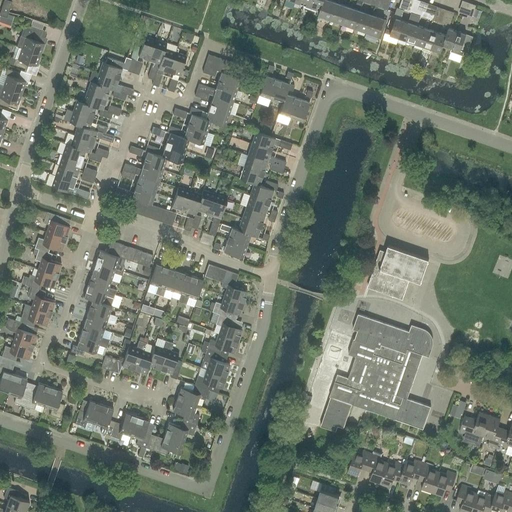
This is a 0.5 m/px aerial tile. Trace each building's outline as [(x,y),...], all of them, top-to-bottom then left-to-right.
[(0,15),(7,18),(13,2),(6,0),(5,0),(0,14),(0,15)] [(314,0),(312,7),(320,10),(321,10),(324,0),(314,0)] [(337,2),(331,0),(324,0),(321,10),(320,10),(319,15),(331,19),(337,2)] [(388,9),(391,0),(384,0),(382,7),(388,9)] [(414,0),(411,12),(416,14),(421,0),(419,0),(414,0)] [(421,0),(416,14),(422,16),(426,2),(421,0)] [(463,0),(461,6),(475,10),(476,5),(463,0)] [(331,19),(343,23),(349,6),(337,2),(331,19)] [(435,15),(437,6),(432,4),(428,17),(433,19),(434,15),(435,15)] [(355,27),(361,10),(349,6),(343,23),(355,27)] [(443,8),(437,6),(435,15),(434,15),(433,19),(439,21),(443,8)] [(390,34),(399,37),(405,20),(401,19),(404,10),(397,7),(394,18),(396,18),(390,34)] [(367,31),(373,14),(361,10),(355,27),(367,31)] [(450,25),(454,12),(449,10),(444,23),(450,25)] [(405,20),(399,37),(407,40),(416,14),(412,12),(409,22),(405,20)] [(385,19),(373,14),(367,31),(379,35),(385,19)] [(407,40),(415,43),(421,26),(418,25),(421,16),(416,14),(407,40)] [(43,30),(27,24),(24,26),(17,47),(41,55),(45,44),(39,42),(43,30)] [(429,29),(421,26),(415,43),(424,46),(429,29)] [(443,44),(452,47),(457,30),(449,27),(446,35),(443,44)] [(438,32),(429,29),(424,46),(422,50),(431,53),(432,48),(438,32)] [(457,30),(452,47),(450,52),(463,56),(465,50),(461,49),(466,33),(457,30)] [(446,35),(438,32),(432,48),(441,52),(443,44),(446,35)] [(145,36),(139,56),(149,59),(156,40),(145,36)] [(167,43),(156,40),(149,59),(154,61),(152,66),(158,68),(160,63),(165,48),(167,43)] [(160,63),(158,68),(169,71),(176,52),(178,47),(167,43),(165,48),(160,63)] [(37,66),(41,55),(17,47),(14,46),(12,52),(15,53),(13,58),(12,58),(7,61),(9,64),(10,63),(27,69),(29,64),(37,66)] [(169,71),(180,75),(187,55),(176,52),(169,71)] [(205,66),(211,68),(215,56),(209,54),(205,66)] [(215,56),(211,68),(217,70),(221,58),(215,56)] [(103,61),(99,72),(119,79),(124,63),(107,57),(105,62),(103,61)] [(132,58),(127,70),(133,73),(137,61),(137,60),(132,58)] [(227,60),(221,58),(217,70),(222,72),(222,71),(223,72),(227,60)] [(227,60),(223,72),(229,74),(233,62),(227,60)] [(139,75),(143,63),(137,61),(133,73),(139,75)] [(158,68),(152,66),(148,78),(154,80),(157,72),(158,68)] [(217,70),(211,68),(205,66),(203,72),(215,76),(217,70)] [(7,75),(4,86),(22,93),(26,82),(18,79),(20,73),(7,69),(5,74),(7,75)] [(222,72),(218,84),(238,90),(242,78),(229,74),(223,72),(222,71),(222,72)] [(99,72),(96,83),(95,83),(111,88),(115,90),(115,89),(120,91),(127,94),(131,95),(134,89),(122,85),(117,84),(119,79),(99,72)] [(154,80),(152,84),(159,86),(163,74),(157,72),(154,80)] [(259,94),(271,99),(278,79),(266,75),(259,94)] [(178,81),(172,79),(168,90),(174,92),(178,81)] [(287,94),(288,89),(290,83),(278,79),(271,99),(283,103),(286,93),(287,94)] [(87,92),(107,99),(111,88),(95,83),(96,83),(91,81),(87,92)] [(199,84),(197,90),(209,94),(214,96),(214,95),(216,89),(199,84)] [(214,95),(234,102),(238,90),(218,84),(216,89),(214,95)] [(4,86),(0,85),(0,104),(9,107),(11,102),(18,104),(22,93),(4,86)] [(125,100),(127,94),(120,91),(115,89),(115,90),(113,95),(125,100)] [(197,90),(195,96),(207,100),(209,94),(197,90)] [(103,109),(107,99),(87,92),(83,102),(97,107),(102,109),(103,109)] [(298,98),(287,94),(286,93),(283,103),(279,113),(291,117),(298,98)] [(214,96),(210,107),(230,113),(234,102),(214,95),(214,96)] [(298,98),(291,117),(303,121),(310,102),(298,98)] [(73,111),(93,117),(97,107),(83,102),(77,100),(73,111)] [(114,113),(113,113),(120,115),(122,109),(110,105),(108,110),(108,111),(114,113)] [(201,117),(203,111),(192,107),(190,113),(192,114),(201,117)] [(208,113),(206,119),(212,120),(211,121),(226,125),(230,113),(210,107),(208,113)] [(187,112),(175,108),(173,114),(185,118),(187,112)] [(108,111),(108,110),(103,109),(102,109),(100,115),(111,119),(113,113),(114,113),(108,111)] [(93,117),(73,111),(69,121),(78,124),(90,128),(93,117)] [(188,125),(208,132),(211,121),(212,120),(206,119),(201,117),(192,114),(188,125)] [(95,129),(98,130),(102,132),(106,133),(108,127),(97,123),(95,129)] [(94,141),(98,130),(95,129),(90,128),(78,124),(74,134),(94,141)] [(188,125),(184,137),(190,139),(204,144),(208,132),(188,125)] [(167,132),(170,133),(170,132),(179,135),(181,130),(169,126),(167,132)] [(165,131),(153,127),(151,133),(163,137),(165,131)] [(256,131),(252,143),(271,150),(276,138),(256,131)] [(114,136),(106,133),(102,132),(100,138),(112,142),(114,136)] [(170,132),(170,133),(166,144),(186,151),(190,139),(184,137),(179,135),(170,132)] [(74,134),(71,145),(86,150),(90,152),(94,141),(74,134)] [(292,144),(281,140),(278,146),(290,150),(292,144)] [(63,154),(82,161),(86,150),(71,145),(66,143),(63,154)] [(271,150),(252,143),(248,155),(267,162),(284,167),(286,162),(269,156),(271,150)] [(186,151),(166,144),(162,156),(167,158),(182,163),(186,151)] [(148,151),(158,155),(159,149),(147,145),(145,151),(147,152),(148,151)] [(143,150),(131,146),(129,152),(141,156),(143,150)] [(96,153),(103,156),(102,157),(107,158),(109,152),(97,148),(96,153)] [(144,163),(164,170),(167,158),(162,156),(158,155),(148,151),(147,152),(144,163)] [(100,163),(102,157),(103,156),(96,153),(95,154),(90,153),(88,159),(100,163)] [(63,154),(59,164),(78,171),(82,161),(63,154)] [(263,173),(267,162),(248,155),(244,166),(263,173)] [(271,169),(282,173),(284,167),(267,162),(273,164),(271,169)] [(124,169),(140,175),(160,181),(164,170),(144,163),(142,169),(125,164),(124,169)] [(55,175),(75,182),(78,171),(59,164),(55,175)] [(260,184),(263,173),(244,166),(240,178),(254,183),(259,185),(260,184)] [(85,168),(84,173),(95,177),(97,172),(85,168)] [(140,176),(140,175),(124,169),(121,176),(133,180),(135,174),(140,176)] [(82,179),(93,183),(95,177),(84,173),(82,179)] [(73,187),(75,182),(55,175),(52,186),(88,198),(90,193),(73,187)] [(136,186),(156,193),(160,181),(140,175),(140,176),(136,186)] [(267,180),(265,186),(274,189),(274,190),(276,190),(278,184),(267,180)] [(270,201),(274,190),(274,189),(265,186),(260,184),(259,185),(254,183),(250,195),(270,201)] [(135,199),(141,201),(147,203),(152,205),(156,193),(136,186),(132,198),(135,199)] [(129,191),(117,187),(115,194),(127,198),(129,191)] [(172,207),(184,211),(191,191),(179,187),(172,207)] [(197,210),(198,210),(209,214),(215,194),(204,190),(202,195),(197,210)] [(202,195),(191,191),(184,211),(196,215),(198,210),(197,210),(202,195)] [(227,198),(215,194),(209,214),(215,216),(209,233),(215,235),(227,198)] [(266,213),(270,201),(250,195),(246,206),(266,213)] [(137,213),(141,201),(135,199),(131,211),(137,213)] [(147,203),(141,201),(137,213),(143,215),(147,203)] [(147,203),(143,215),(149,217),(153,205),(152,205),(147,203)] [(159,207),(153,205),(149,217),(155,219),(159,207)] [(242,218),(262,225),(266,213),(246,206),(242,218)] [(161,221),(165,209),(159,207),(155,219),(161,221)] [(171,211),(165,209),(161,221),(167,223),(171,211)] [(177,213),(171,211),(167,223),(173,225),(177,213)] [(49,225),(46,232),(66,238),(70,227),(58,223),(60,217),(47,212),(43,223),(49,225)] [(194,219),(195,219),(192,227),(198,229),(202,217),(195,215),(194,219)] [(191,231),(192,227),(195,219),(194,219),(188,217),(184,229),(191,231)] [(262,225),(242,218),(238,229),(238,230),(251,234),(251,235),(258,237),(262,225)] [(227,225),(226,231),(230,232),(228,239),(247,246),(251,235),(251,234),(238,230),(238,229),(232,227),(227,225)] [(66,238),(46,232),(44,239),(38,238),(35,248),(38,249),(48,253),(48,252),(50,247),(62,251),(66,238)] [(243,258),(247,246),(228,239),(224,251),(243,258)] [(107,252),(114,255),(118,243),(111,241),(107,252)] [(118,243),(114,255),(120,257),(124,245),(118,243)] [(120,257),(125,259),(129,247),(124,245),(120,257)] [(421,282),(429,259),(389,245),(387,252),(381,250),(368,287),(403,299),(410,279),(421,282)] [(125,259),(131,261),(135,249),(129,247),(125,259)] [(41,261),(38,269),(57,275),(61,263),(50,260),(52,254),(48,252),(48,253),(38,249),(35,248),(33,253),(36,254),(35,259),(41,261)] [(141,251),(135,249),(131,261),(137,263),(141,251)] [(120,257),(114,255),(107,252),(99,250),(95,261),(123,271),(125,267),(123,267),(125,259),(120,257)] [(143,265),(147,253),(141,251),(137,263),(143,265)] [(147,253),(143,265),(149,267),(153,255),(147,253)] [(123,271),(95,261),(91,273),(112,280),(114,273),(122,276),(123,271)] [(160,296),(169,268),(156,264),(150,284),(157,286),(155,294),(160,296)] [(205,276),(211,278),(215,266),(209,264),(205,276)] [(144,266),(142,274),(148,276),(151,269),(144,266)] [(215,266),(211,278),(217,280),(221,268),(215,266)] [(180,272),(169,268),(160,296),(163,297),(166,289),(173,292),(180,272)] [(217,280),(222,282),(223,282),(227,271),(221,268),(217,280)] [(30,274),(26,285),(32,287),(40,289),(42,283),(53,287),(57,275),(38,269),(35,276),(30,274)] [(223,282),(229,284),(233,272),(227,271),(223,282)] [(183,303),(192,276),(180,272),(173,292),(181,294),(178,302),(183,303)] [(233,272),(229,284),(234,286),(238,274),(233,272)] [(112,280),(91,273),(88,285),(116,294),(117,290),(109,288),(112,280)] [(203,280),(192,276),(183,303),(186,304),(189,297),(197,299),(203,280)] [(248,291),(234,286),(229,284),(223,282),(222,282),(221,286),(227,288),(224,295),(244,302),(248,291)] [(116,294),(88,285),(83,297),(92,300),(112,306),(116,294)] [(32,287),(28,297),(34,299),(32,306),(51,312),(55,301),(44,297),(46,291),(40,289),(32,287)] [(239,314),(244,302),(224,295),(221,304),(215,302),(212,312),(219,314),(226,316),(228,310),(239,314)] [(92,300),(88,311),(116,320),(117,317),(110,314),(112,306),(92,300)] [(51,312),(32,306),(29,314),(23,312),(20,322),(28,325),(33,327),(36,321),(47,325),(51,312)] [(116,320),(88,311),(84,323),(104,329),(107,322),(115,325),(116,320)] [(221,326),(219,334),(238,340),(242,329),(231,325),(233,318),(226,316),(219,314),(215,324),(221,326)] [(418,328),(417,334),(358,314),(353,329),(358,331),(355,339),(354,339),(349,354),(356,357),(349,378),(341,375),(339,383),(335,381),(330,397),(331,397),(321,426),(336,431),(338,426),(344,428),(352,404),(424,429),(431,407),(408,399),(423,355),(428,357),(432,347),(432,342),(431,337),(426,331),(423,330),(418,328)] [(28,325),(20,322),(8,318),(5,326),(11,330),(16,332),(14,339),(33,346),(37,335),(26,331),(28,325)] [(84,323),(80,334),(108,343),(110,340),(102,337),(104,329),(84,323)] [(108,343),(80,334),(76,346),(73,345),(71,351),(83,355),(85,349),(96,353),(99,345),(107,348),(108,343)] [(204,340),(202,347),(221,354),(223,349),(234,353),(238,340),(219,334),(216,342),(210,340),(209,342),(204,340)] [(6,345),(2,356),(16,361),(18,355),(29,359),(33,346),(14,339),(11,347),(6,345)] [(128,346),(123,361),(122,365),(134,370),(143,342),(139,341),(136,348),(128,346)] [(148,365),(160,369),(169,342),(165,341),(162,349),(155,346),(152,354),(148,365)] [(143,342),(134,370),(146,374),(148,365),(152,354),(144,351),(147,344),(143,342)] [(169,342),(160,369),(171,373),(170,377),(176,379),(182,362),(176,360),(179,354),(170,351),(173,344),(169,342)] [(209,362),(207,369),(226,376),(230,364),(219,361),(221,354),(202,347),(201,351),(206,352),(203,360),(209,362)] [(16,361),(2,356),(0,355),(0,378),(1,378),(0,381),(0,391),(9,394),(16,375),(11,373),(16,361)] [(101,367),(108,369),(112,357),(106,355),(101,367)] [(118,359),(112,357),(108,369),(114,371),(118,359)] [(122,365),(123,361),(118,359),(114,371),(119,373),(122,365)] [(198,376),(194,385),(208,390),(210,385),(222,389),(226,376),(207,369),(204,378),(198,376)] [(16,375),(9,394),(17,397),(15,403),(25,406),(30,393),(23,390),(27,379),(16,375)] [(37,404),(44,407),(51,387),(39,383),(35,394),(30,393),(25,406),(35,410),(37,404)] [(208,390),(194,385),(192,391),(181,387),(177,399),(197,405),(199,398),(205,400),(208,390)] [(63,391),(51,387),(44,407),(53,409),(51,415),(61,419),(65,405),(59,403),(63,391)] [(310,406),(313,397),(309,395),(307,395),(304,404),(305,405),(310,406)] [(184,415),(182,420),(196,425),(199,416),(194,414),(197,405),(177,399),(173,411),(184,415)] [(87,421),(96,424),(102,405),(90,400),(86,412),(80,410),(75,424),(85,427),(87,421)] [(456,416),(459,406),(454,404),(450,414),(456,416)] [(114,409),(102,405),(96,424),(103,427),(101,433),(111,436),(116,422),(110,420),(114,409)] [(483,438),(490,416),(480,412),(477,420),(465,416),(460,432),(475,437),(476,435),(483,438)] [(131,436),(138,417),(125,413),(122,424),(116,422),(111,436),(121,440),(123,434),(131,436)] [(498,445),(504,429),(498,427),(501,419),(490,416),(483,438),(490,440),(488,446),(497,449),(498,445)] [(147,448),(152,434),(145,432),(149,421),(138,417),(131,436),(139,439),(137,445),(147,448)] [(169,423),(165,434),(184,441),(187,434),(193,435),(196,425),(182,420),(180,426),(169,423)] [(508,446),(511,447),(511,423),(510,431),(504,429),(498,445),(507,449),(508,446)] [(184,441),(165,434),(164,439),(152,434),(147,448),(167,455),(169,449),(180,453),(184,441)] [(362,468),(367,470),(373,454),(363,451),(362,454),(355,452),(348,472),(359,476),(362,468)] [(373,454),(367,470),(373,472),(370,480),(381,484),(388,463),(381,460),(382,457),(373,454)] [(413,478),(418,480),(424,463),(415,460),(414,463),(407,461),(408,458),(407,458),(405,465),(406,465),(401,478),(400,478),(399,481),(410,485),(413,478)] [(388,463),(381,484),(391,487),(394,479),(399,481),(400,478),(401,478),(406,465),(405,465),(396,462),(395,465),(388,463)] [(470,469),(482,474),(485,466),(473,462),(470,469)] [(422,489),(432,493),(439,472),(432,470),(433,466),(424,463),(418,480),(424,482),(422,489)] [(447,475),(439,472),(432,493),(443,496),(445,489),(451,491),(457,475),(448,471),(447,475)] [(494,472),(491,480),(498,483),(501,475),(494,472)] [(462,511),(471,511),(478,494),(470,491),(472,488),(462,485),(456,502),(463,504),(460,511),(462,511)] [(7,504),(26,511),(29,501),(17,496),(19,491),(7,487),(4,497),(8,499),(7,504)] [(501,511),(502,508),(508,510),(511,499),(511,493),(505,491),(504,494),(497,492),(498,489),(497,488),(495,496),(491,509),(490,509),(489,511),(501,511)] [(318,499),(337,505),(340,496),(321,489),(321,490),(318,499)] [(485,496),(478,494),(471,511),(483,511),(484,511),(487,511),(489,511),(490,509),(491,509),(495,496),(486,493),(485,496)] [(315,508),(327,511),(334,511),(337,505),(318,499),(315,508)]
